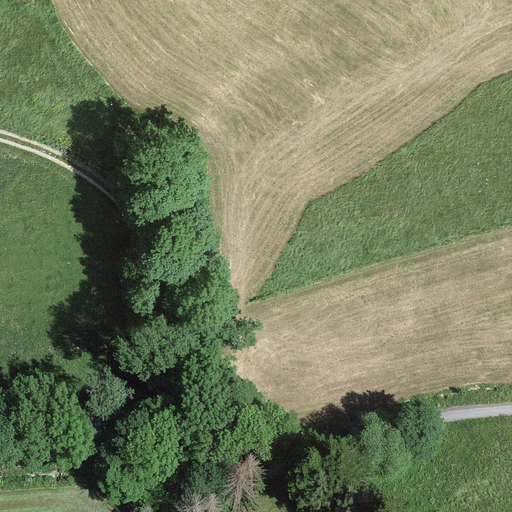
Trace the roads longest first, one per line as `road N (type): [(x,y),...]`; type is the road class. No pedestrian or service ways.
road 1 (track): [(179,511),(184,418),(157,244),(87,175),(0,146)]
road 2 (track): [(511,406),(441,411),(350,438),(260,469),(190,511)]
